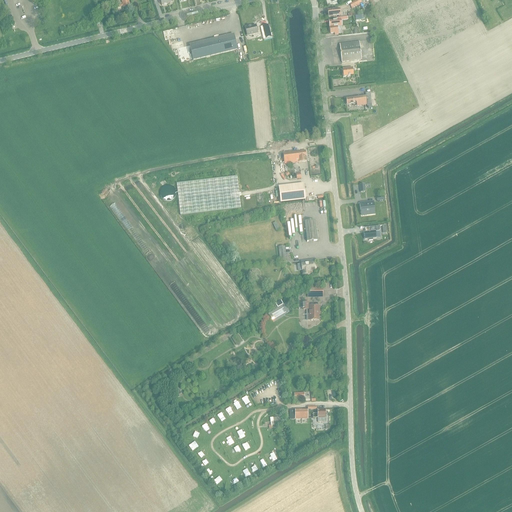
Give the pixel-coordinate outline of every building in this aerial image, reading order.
[(247,36),(257,33),(256,25),(249,27),(248,26),(245,27),(247,36)] [(268,26),(262,27),(265,39),(271,37),(268,26)] [(341,26),(329,27),(330,33),(334,33),(334,35),(338,34),(342,33),(341,26)] [(190,45),(193,60),(237,50),(233,35),(190,45)] [(339,44),(341,62),(361,60),(359,42),(339,44)] [(342,69),(343,76),(353,75),(352,68),(342,69)] [(356,106),(366,105),(365,96),(346,99),(346,105),(353,104),(353,102),(356,102),(356,106)] [(283,154),(284,165),(306,162),(305,151),(283,154)] [(240,209),(237,176),(177,184),(179,206),(180,216),(186,215),(240,209)] [(283,186),(278,186),(280,203),(285,202),(305,200),(305,199),(303,183),(283,186)] [(161,198),(163,200),(166,201),(169,201),(172,200),(174,198),(175,196),(175,193),(175,191),(173,188),(171,187),(169,186),(166,186),(164,186),(162,188),(160,191),(159,193),(160,196),(161,198)] [(373,202),(360,203),(361,213),(374,211),(373,202)] [(304,222),(307,242),(317,241),(315,221),(304,222)] [(369,227),(370,232),(364,233),(364,239),(369,239),(369,240),(373,240),(372,239),(376,238),(375,232),(380,231),(379,226),(369,227)] [(313,262),(310,263),(310,260),(301,261),(302,275),(309,274),(308,270),(314,270),(313,262)] [(308,302),(302,302),(303,310),(307,309),(307,320),(310,320),(318,320),(318,312),(319,312),(319,306),(308,306),(308,302)] [(232,337),(236,344),(241,341),(237,335),(232,337)] [(311,409),(312,417),(317,417),(317,421),(326,421),(325,409),(311,409)] [(308,419),(308,410),(290,410),(290,419),(308,419)]
